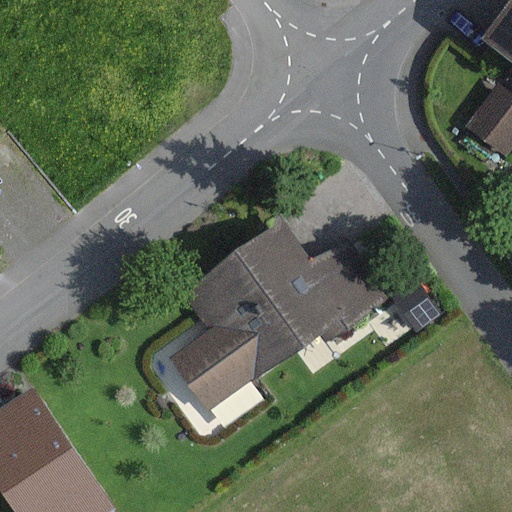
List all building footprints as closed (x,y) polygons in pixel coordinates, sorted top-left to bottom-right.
[(511,1),(483,39),(511,61),(511,74),(509,78),(511,80),(511,1)] [(506,159),(511,150),(511,94),(498,84),(465,129),(506,159)] [(314,265),(283,223),(183,295),(209,331),(171,358),(210,411),(253,380),(255,382),(321,335),(328,345),(389,301),(346,242),(314,265)] [(440,315),(416,281),(393,298),(417,331),(440,315)] [(112,511),(117,509),(36,387),(0,410),(0,486),(17,511),(112,511)] [(252,400),(244,389),(227,400),(235,411),(252,400)]
